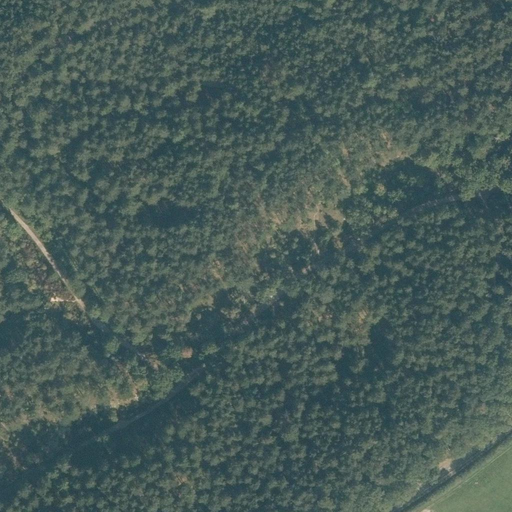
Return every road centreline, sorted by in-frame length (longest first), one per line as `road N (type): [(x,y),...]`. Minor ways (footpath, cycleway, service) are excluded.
road 1 (track): [(0,200),(90,317),(180,386)]
road 2 (track): [(152,0),(66,27),(30,52),(0,90)]
road 3 (track): [(511,427),(395,511)]
